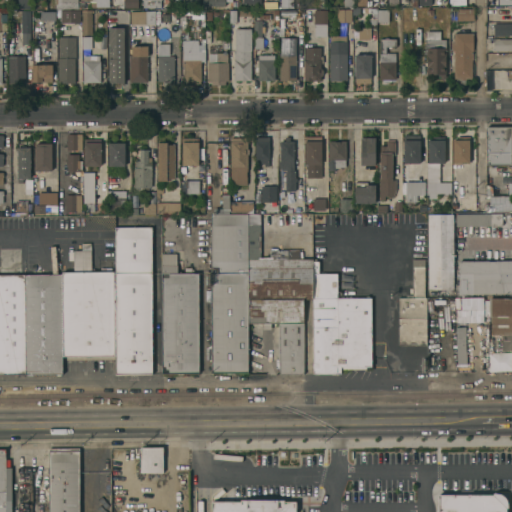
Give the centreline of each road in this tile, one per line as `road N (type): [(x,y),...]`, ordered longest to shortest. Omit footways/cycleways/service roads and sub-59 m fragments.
road 1 (residential): [(0,114),(511,108)]
road 2 (primary): [(0,425),(480,419)]
